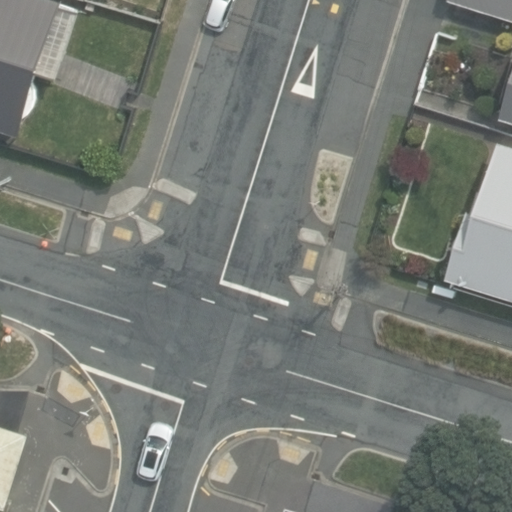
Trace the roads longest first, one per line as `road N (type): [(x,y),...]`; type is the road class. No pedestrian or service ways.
road 1 (residential): [(204,344),(308,0)]
road 2 (residential): [(511,441),(204,344)]
road 3 (residential): [(204,344),(0,279)]
road 4 (residential): [(151,511),(204,344)]
